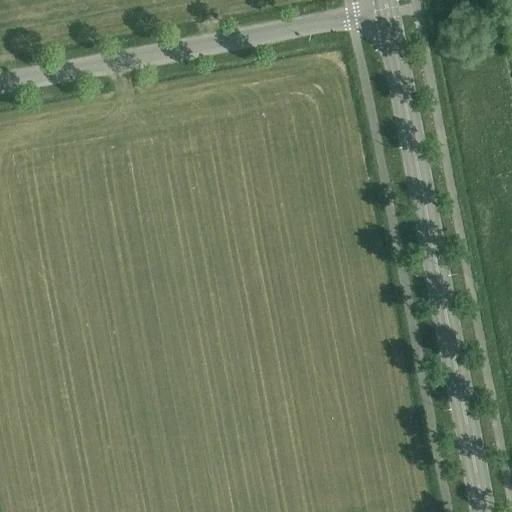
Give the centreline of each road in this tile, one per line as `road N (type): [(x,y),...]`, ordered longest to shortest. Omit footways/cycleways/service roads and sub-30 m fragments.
road 1 (tertiary): [(482,511),(387,14)]
road 2 (unclassified): [(0,84),(387,14)]
